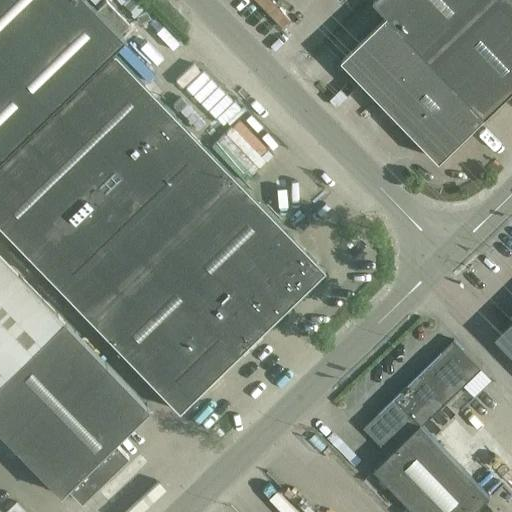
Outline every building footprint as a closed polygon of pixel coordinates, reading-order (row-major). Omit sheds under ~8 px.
[(0,0),(0,155),(123,37),(119,33),(129,24),(105,0),(96,9),(87,0),(0,0)] [(511,0),(374,0),(390,16),(343,60),(440,160),(487,116),(511,91),(511,0)] [(41,123),(251,340),(323,270),(114,53),(41,123)] [(251,340),(41,123),(0,162),(0,226),(178,411),(251,340)] [(0,254),(0,432),(59,493),(67,486),(81,501),(128,455),(114,441),(148,408),(63,320),(0,254)] [(511,321),(496,337),(511,353),(511,321)] [(473,511),(490,496),(422,425),(481,368),(454,340),(364,427),(390,454),(375,469),(416,511),(473,511)] [(26,511),(16,502),(5,511),(26,511)]
